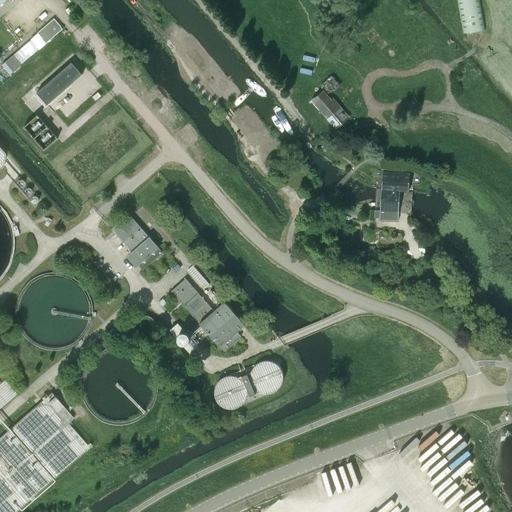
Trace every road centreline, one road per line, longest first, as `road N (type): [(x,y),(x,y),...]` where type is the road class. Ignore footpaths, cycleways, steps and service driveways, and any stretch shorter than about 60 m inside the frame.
road 1 (tertiary): [(199,511),(483,400)]
road 2 (unclassified): [(483,400),(461,355),(435,331),(299,270)]
road 3 (track): [(299,270),(289,235),(295,198),(253,149)]
